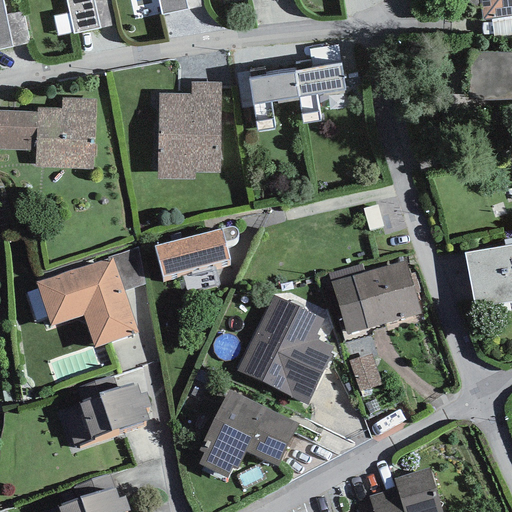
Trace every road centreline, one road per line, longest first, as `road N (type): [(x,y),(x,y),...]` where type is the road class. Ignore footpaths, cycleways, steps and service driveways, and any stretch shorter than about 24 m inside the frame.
road 1 (residential): [(381,31),(387,123),(482,402)]
road 2 (residential): [(381,31),(210,43),(0,82)]
road 3 (residential): [(482,402),(256,511)]
